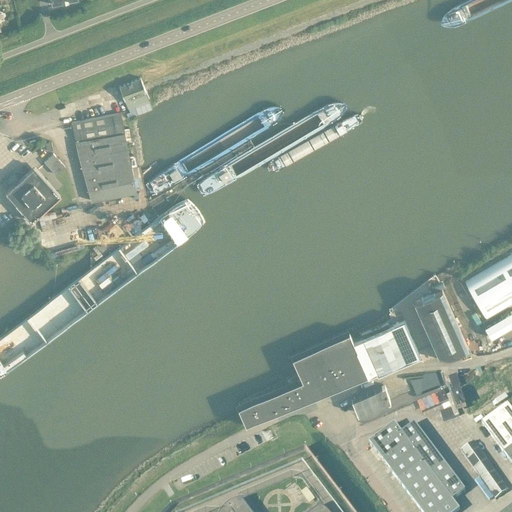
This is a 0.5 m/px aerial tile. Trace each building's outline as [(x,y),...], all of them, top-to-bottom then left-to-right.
[(145,90),(140,77),(119,86),(124,99),(129,111),(125,113),(127,117),(132,115),(132,114),(152,106),(145,90)] [(72,122),(73,125),(79,153),(92,200),(108,197),(110,203),(121,201),(119,195),(136,191),(120,113),(72,122)] [(64,166),(53,153),(44,161),(55,174),(64,166)] [(5,191),(31,220),(60,194),(34,165),(5,191)] [(56,210),(38,215),(40,221),(58,215),(56,210)] [(511,303),(511,253),(465,281),(487,318),(511,303)] [(440,359),(467,347),(441,289),(414,301),(440,359)] [(354,343),(368,375),(368,376),(377,372),(378,374),(420,355),(403,319),(354,343)] [(368,375),(354,343),(350,333),(292,357),(302,380),(237,407),(245,425),(310,399),(311,398),(312,397),(312,396),(312,395),(311,392),(315,391),(316,394),(317,395),(318,395),(319,395),(367,375),(368,375)] [(511,335),(497,340),(499,346),(511,342),(511,335)] [(453,390),(460,388),(456,376),(449,379),(453,390)] [(357,412),(389,399),(384,385),(351,399),(357,412)] [(417,401),(421,412),(450,401),(445,390),(417,401)] [(457,409),(465,406),(460,390),(452,393),(457,409)] [(511,465),(511,410),(507,405),(481,424),(511,465)] [(447,420),(457,416),(454,407),(444,411),(447,420)] [(402,434),(394,424),(369,444),(420,511),(458,511),(460,511),(453,502),(465,492),(414,424),(402,434)] [(495,500),(508,491),(474,443),(461,451),(495,500)] [(325,511),(323,510),(319,508),(318,510),(315,511),(249,511),(243,503),(243,501),(238,501),(234,503),(230,505),(226,508),(223,511),(222,511),(325,511)]
